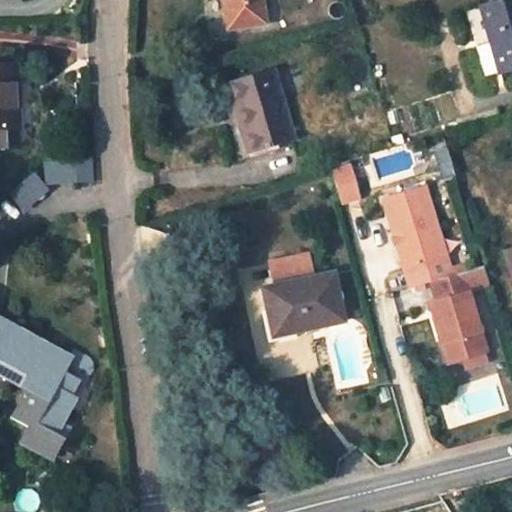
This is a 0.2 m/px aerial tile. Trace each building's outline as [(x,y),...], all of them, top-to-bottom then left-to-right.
[(260,0),(224,0),(228,28),(264,23),(260,0)] [(511,0),(502,0),(479,7),(498,72),(511,67),(511,0)] [(0,146),(21,145),(16,63),(0,63),(0,146)] [(271,68),(226,82),(247,153),(293,139),(271,68)] [(28,170),(44,184),(76,185),(72,158),(38,159),(28,170)] [(360,195),(351,164),(332,170),(341,201),(360,195)] [(28,170),(5,194),(24,210),(47,186),(46,185),(44,184),(28,170)] [(383,197),(412,288),(431,281),(453,275),(424,184),(383,197)] [(511,248),(503,251),(511,277),(511,248)] [(310,276),(304,253),(268,261),(273,285),(310,276)] [(429,302),(441,340),(452,346),(456,360),(463,358),(484,351),(487,350),(467,290),(489,283),(484,266),(453,275),(431,281),(436,300),(429,302)] [(273,285),(263,287),(271,330),(302,323),(303,329),(342,320),(332,272),(310,276),(273,285)] [(0,338),(0,360),(25,375),(19,386),(21,396),(17,406),(22,422),(29,426),(22,440),(52,456),(64,438),(56,433),(61,423),(67,412),(63,410),(69,399),(65,396),(74,378),(62,371),(66,362),(5,328),(0,338)] [(441,340),(448,363),(456,360),(452,346),(441,340)] [(466,368),(487,362),(484,351),(463,358),(466,368)] [(0,376),(19,386),(25,375),(0,360),(0,376)] [(68,427),(61,423),(56,433),(64,438),(68,427)]
